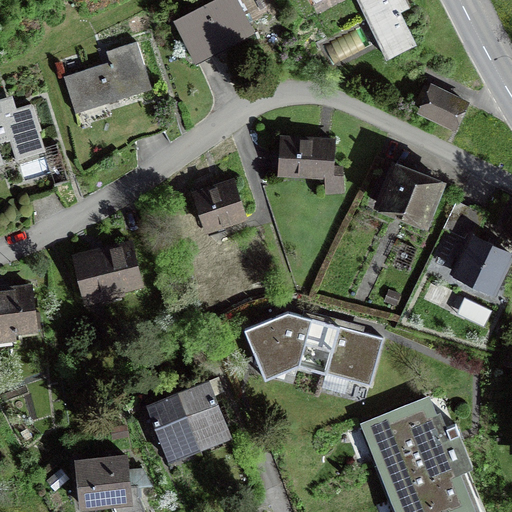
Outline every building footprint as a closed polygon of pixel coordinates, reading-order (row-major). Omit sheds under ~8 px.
[(234,0),(220,0),(175,23),(194,62),(252,33),(234,0)] [(356,0),(387,60),(415,46),(399,13),(409,8),(405,0),(356,0)] [(136,43),(105,53),(108,63),(63,78),(74,115),(151,90),(136,43)] [(430,88),(419,112),(454,128),(465,105),(430,88)] [(0,104),(0,114),(0,158),(0,159),(0,157),(0,136),(6,135),(15,162),(45,153),(29,105),(8,112),(6,103),(0,104)] [(278,173),(331,177),(333,143),(280,139),(278,173)] [(412,173),(394,166),(378,206),(424,224),(440,184),(426,179),(429,172),(415,167),(412,173)] [(244,217),(233,183),(194,196),(205,230),(244,217)] [(492,292),(510,255),(471,237),(453,273),(492,292)] [(140,284),(130,244),(73,258),(84,303),(105,298),(103,290),(116,286),(117,290),(140,284)] [(35,329),(29,288),(0,291),(0,349),(18,347),(16,331),(35,329)] [(305,343),(331,350),(325,371),(371,384),(384,338),(366,333),(343,326),(338,325),(309,317),(309,318),(303,316),(287,311),(247,328),(267,374),(297,362),(300,362),(305,343)] [(198,449),(229,437),(207,382),(184,391),(176,394),(171,396),(147,405),(168,461),(198,449)] [(472,511),(428,399),(364,424),(398,511),(472,511)] [(127,511),(142,511),(143,511),(137,498),(136,488),(142,487),(149,486),(141,469),(126,471),(125,458),(75,463),(79,505),(123,500),(127,511)]
